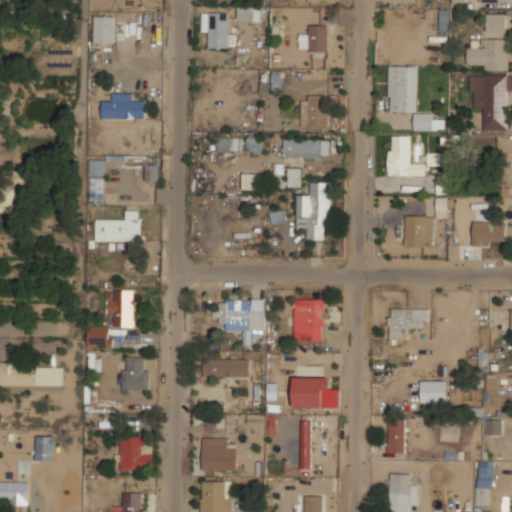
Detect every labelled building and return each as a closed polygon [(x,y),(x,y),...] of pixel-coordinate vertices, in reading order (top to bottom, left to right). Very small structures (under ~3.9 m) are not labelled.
[(238,20),(261,20),(261,5),(238,5),(238,20)] [(440,30),(450,30),(450,10),(440,10),(440,30)] [(230,12),(204,12),(204,32),(210,32),(210,47),(230,47),(230,12)] [(507,31),(507,13),(486,13),(486,31),(507,31)] [(115,15),(95,15),(95,43),(115,43),(115,15)] [(328,24),(310,24),(310,33),(300,33),(300,50),(328,50),(328,24)] [(510,38),(468,38),(468,69),(510,69),(510,38)] [(418,112),(418,65),(389,65),(389,111),(415,111),(415,129),(444,129),(444,119),(436,119),(436,112),(418,112)] [(474,106),(485,106),(485,129),(506,129),(506,94),(511,94),(511,73),(474,73),(474,106)] [(146,118),(146,101),(135,101),(135,93),(113,93),(113,102),(103,102),(103,118),(146,118)] [(302,129),(329,129),(329,95),(302,95),(302,129)] [(389,175),(426,175),(426,164),(412,164),(412,135),(389,135),(389,175)] [(262,151),(262,137),(247,136),(246,151),(262,151)] [(242,149),(242,137),(218,137),(218,149),(242,149)] [(330,157),(330,138),(284,138),(284,157),(330,157)] [(91,174),(106,174),(106,159),(91,159),(91,174)] [(275,187),(285,187),(284,163),(275,164),(275,187)] [(147,181),(160,181),(160,164),(147,164),(147,181)] [(289,186),(302,186),(302,167),(289,167),(289,186)] [(0,170),(0,212),(17,212),(17,183),(30,183),(30,170),(0,170)] [(437,193),(456,194),(456,172),(437,171),(437,193)] [(244,189),(261,189),(261,172),(244,172),(244,189)] [(105,178),(90,178),(90,204),(105,204),(105,178)] [(331,181),(311,181),(311,192),(300,192),(299,227),(308,227),(308,239),(330,239),(331,181)] [(97,240),(142,240),(142,210),(126,210),(126,219),(97,219),(97,240)] [(287,222),(286,210),(271,211),(272,223),(287,222)] [(406,246),(434,246),(434,214),(406,214),(406,246)] [(474,244),(507,244),(507,221),(474,221),(474,244)] [(115,298),(107,298),(107,313),(115,313),(115,325),(134,325),(134,288),(115,288),(115,298)] [(327,298),(295,298),(295,340),(327,340),(327,298)] [(216,317),(223,318),(223,330),(264,331),(264,310),(252,310),(253,299),(217,299),(216,317)] [(429,308),(390,308),(390,339),(409,339),(409,328),(429,328),(429,308)] [(89,346),(112,346),(112,326),(89,326),(89,346)] [(478,371),(488,372),(489,351),(479,350),(478,371)] [(148,389),(148,357),(123,357),(123,389),(148,389)] [(204,376),(250,376),(250,358),(204,358),(204,376)] [(1,385),(34,385),(34,362),(1,362),(1,385)] [(64,384),(64,366),(37,366),(37,384),(64,384)] [(487,390),(494,390),(495,376),(488,375),(487,390)] [(328,377),(294,377),(294,406),(328,406),(328,377)] [(421,380),(421,403),(447,402),(447,380),(421,380)] [(311,468),(312,420),(302,419),(301,468),(311,468)] [(406,452),(406,419),(389,419),(389,452),(406,452)] [(503,434),(502,419),(487,419),(487,434),(503,434)] [(55,460),(55,435),(38,435),(38,460),(55,460)] [(119,436),(120,461),(121,461),(121,469),(153,469),(152,436),(119,436)] [(237,470),(237,447),(228,447),(228,437),(203,437),(203,470),(237,470)] [(389,511),(409,511),(410,505),(419,505),(419,484),(411,484),(411,473),(391,472),(389,511)] [(201,511),(233,511),(233,480),(201,480),(201,511)] [(30,481),(0,481),(0,505),(30,505),(30,481)] [(478,505),(490,505),(490,487),(477,488),(478,505)] [(114,511),(143,511),(143,492),(125,492),(125,503),(114,503),(114,511)] [(305,511),(323,511),(324,495),(305,495),(305,511)]
